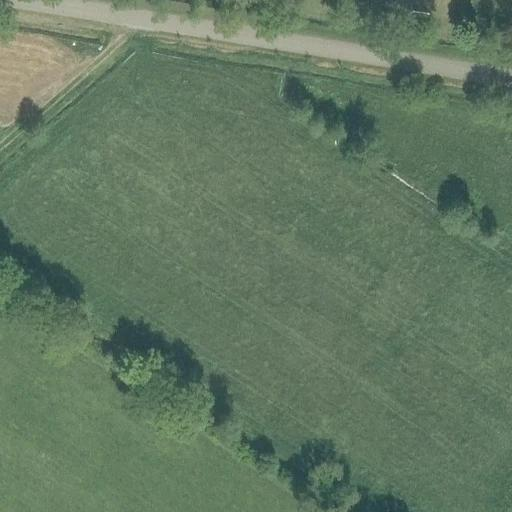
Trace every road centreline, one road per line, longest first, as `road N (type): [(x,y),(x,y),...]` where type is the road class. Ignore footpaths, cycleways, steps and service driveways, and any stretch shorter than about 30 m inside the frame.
road 1 (residential): [(511,78),(25,0)]
road 2 (track): [(139,18),(0,142)]
